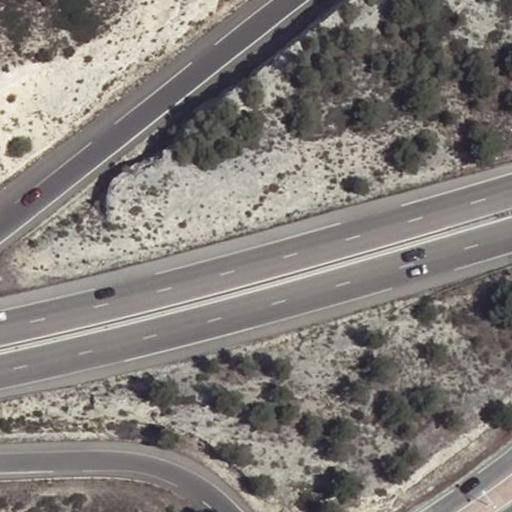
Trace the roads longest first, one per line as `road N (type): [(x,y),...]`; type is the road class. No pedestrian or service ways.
road 1 (trunk): [(511,190),(270,262),(0,328)]
road 2 (trunk): [(0,370),(511,235)]
road 3 (trunk): [(276,0),(0,224)]
road 4 (trunk): [(0,463),(112,460),(164,468),(229,511)]
